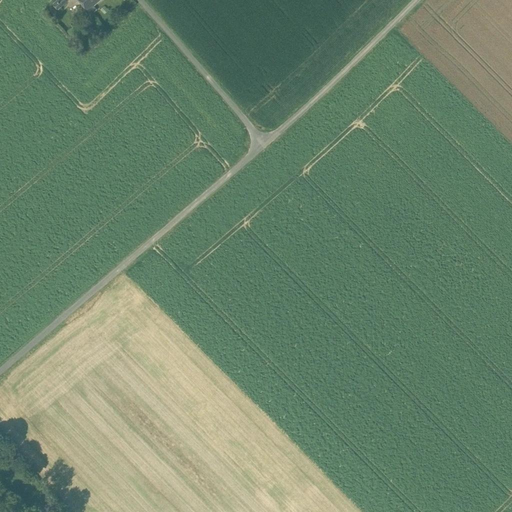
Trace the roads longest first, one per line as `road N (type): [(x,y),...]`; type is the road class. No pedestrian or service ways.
road 1 (unclassified): [(0,372),(291,120),(416,0)]
road 2 (track): [(264,143),(140,0)]
